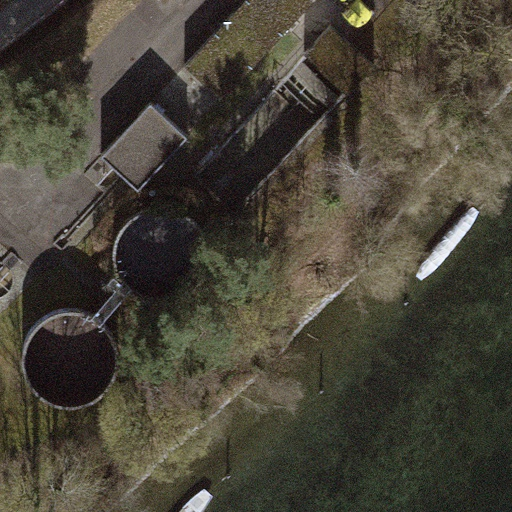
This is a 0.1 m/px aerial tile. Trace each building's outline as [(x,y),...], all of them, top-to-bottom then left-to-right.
[(315,0),(249,0),(190,63),(227,97),(316,1),(315,0)] [(378,63),(333,23),(309,49),(354,90),(378,63)] [(154,99),(106,150),(142,188),(192,135),(154,99)] [(141,213),(118,242),(123,278),(132,285),(153,301),(189,296),(212,267),(207,230),(177,208),(141,213)] [(123,278),(91,311),(98,318),(132,285),(123,278)] [(91,311),(54,310),(27,336),(27,373),(52,399),(89,400),(116,374),(116,337),(98,318),(91,311)]
